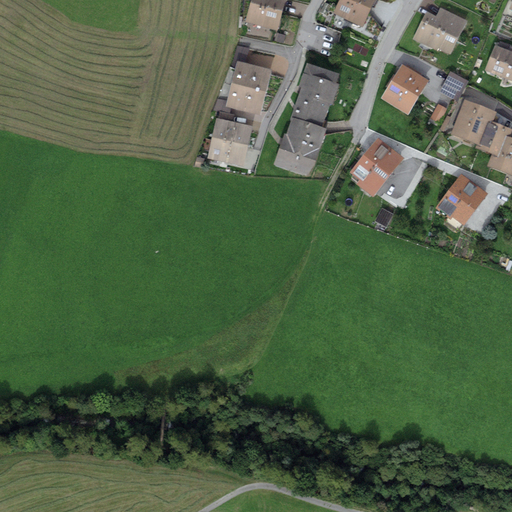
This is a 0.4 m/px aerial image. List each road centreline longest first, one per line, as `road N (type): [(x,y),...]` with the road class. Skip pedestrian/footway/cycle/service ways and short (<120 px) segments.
road 1 (track): [(202,511),(246,485),(354,511)]
road 2 (residential): [(358,131),(384,48),(411,0)]
